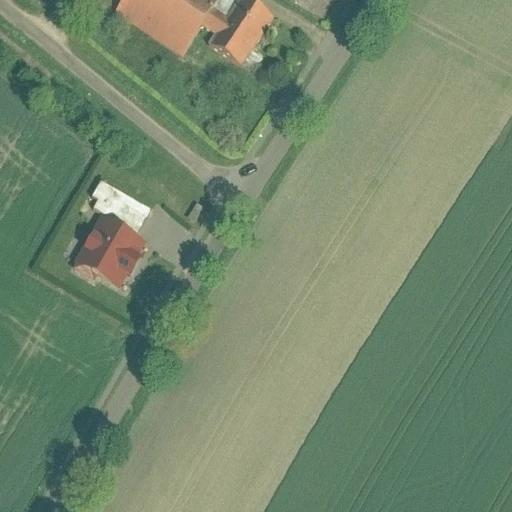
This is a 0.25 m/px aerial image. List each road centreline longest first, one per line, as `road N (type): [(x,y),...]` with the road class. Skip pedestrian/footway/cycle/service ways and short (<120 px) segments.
road 1 (unclassified): [(235,201),(58,511)]
road 2 (unclassified): [(235,201),(0,5)]
road 3 (unclassified): [(372,0),(235,201)]
